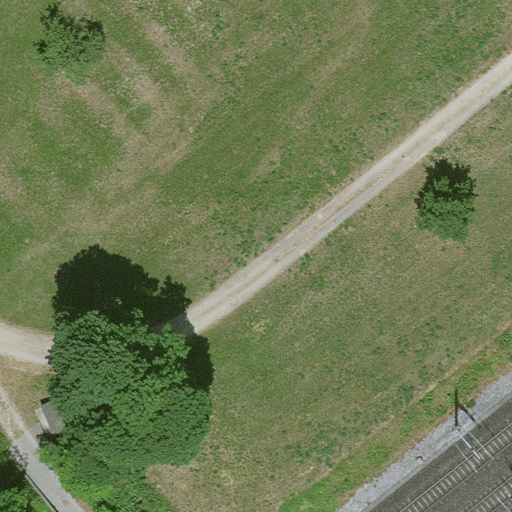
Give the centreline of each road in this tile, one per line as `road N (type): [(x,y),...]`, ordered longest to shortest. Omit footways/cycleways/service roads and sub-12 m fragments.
road 1 (track): [(0,342),(71,350),(164,335),(221,300),(511,69)]
road 2 (track): [(0,405),(73,511)]
